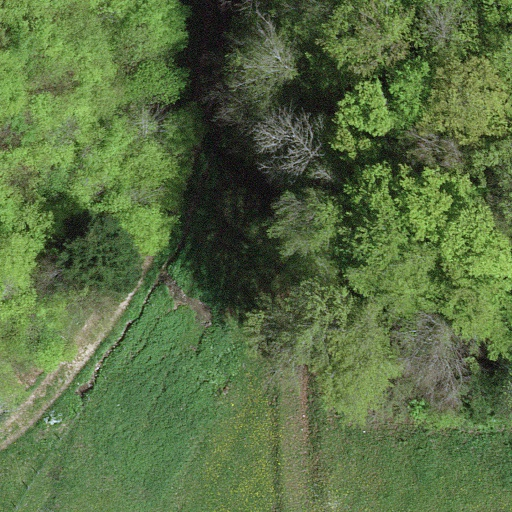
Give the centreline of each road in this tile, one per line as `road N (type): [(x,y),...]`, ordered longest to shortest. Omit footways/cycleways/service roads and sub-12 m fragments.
road 1 (track): [(300,511),(263,48),(235,0)]
road 2 (track): [(219,0),(206,98),(163,222),(123,298),(60,383),(0,437)]
